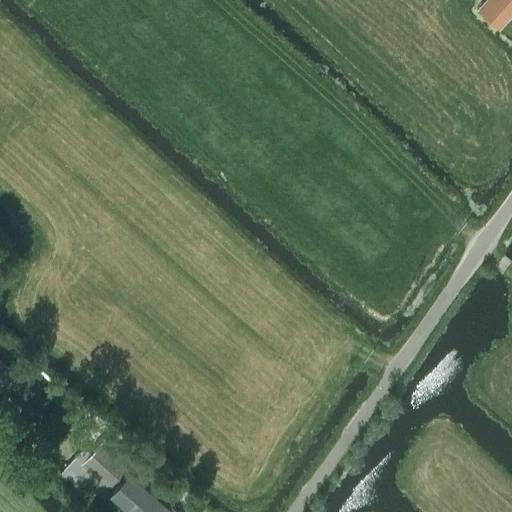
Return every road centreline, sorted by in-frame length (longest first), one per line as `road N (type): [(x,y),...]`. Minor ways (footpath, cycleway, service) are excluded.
road 1 (track): [(0,35),(287,290),(367,355),(396,367)]
road 2 (unclassified): [(293,511),(511,201)]
